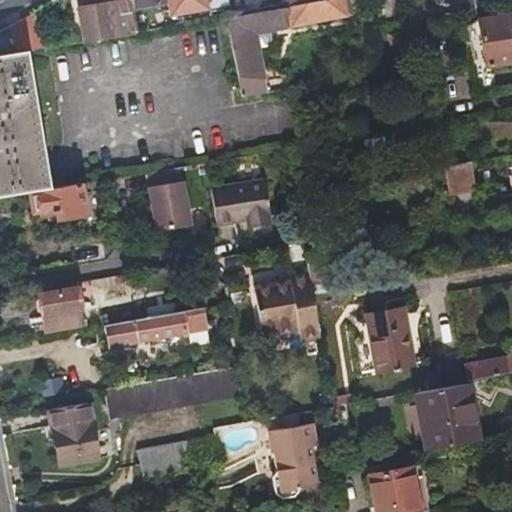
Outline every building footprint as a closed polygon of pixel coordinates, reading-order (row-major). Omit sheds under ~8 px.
[(117,11),(128,9),(127,0),(113,0),(115,3),(117,3),(117,11)] [(127,0),(128,9),(128,10),(163,6),(165,21),(225,12),(223,0),(127,0)] [(344,0),(317,0),(279,7),(230,15),(233,35),(348,17),(344,0)] [(128,9),(117,11),(118,17),(104,18),(103,7),(75,10),(77,42),(130,33),(128,10),(128,9)] [(511,59),(511,10),(472,17),(480,64),(465,65),(470,94),(500,90),(495,63),(511,59)] [(7,28),(11,54),(23,52),(27,51),(22,19),(7,28)] [(382,34),(384,44),(400,41),(398,31),(382,34)] [(0,202),(41,196),(49,194),(23,52),(11,54),(0,56),(0,202)] [(365,161),(384,158),(404,155),(402,141),(410,140),(409,132),(361,141),(365,161)] [(301,151),(293,152),(285,153),(294,197),(309,194),(301,151)] [(444,169),(446,182),(449,195),(471,192),(467,164),(444,169)] [(246,227),(258,225),(269,224),(266,206),(268,205),(264,181),(208,190),(214,226),(244,220),(246,227)] [(97,195),(109,192),(108,184),(95,186),(97,195)] [(148,190),(151,208),(153,218),(156,235),(190,228),(181,184),(148,190)] [(49,194),(41,196),(41,199),(37,200),(39,217),(44,217),(44,219),(61,217),(63,224),(91,219),(85,188),(49,194)] [(145,219),(153,218),(151,208),(143,209),(145,219)] [(307,268),(311,289),(313,302),(360,293),(359,286),(357,277),(330,281),(322,241),(302,244),(307,268)] [(252,288),(254,300),(311,289),(307,268),(288,272),(289,280),(252,288)] [(372,283),(359,286),(360,293),(373,290),(372,283)] [(261,336),(279,332),(298,329),(300,341),(320,337),(313,302),(311,289),(254,300),(261,336)] [(83,326),(80,308),(77,290),(41,296),(47,332),(83,326)] [(203,310),(126,325),(112,327),(101,329),(106,351),(161,341),(163,346),(168,345),(167,340),(207,332),(203,310)] [(412,371),(407,342),(402,313),(366,320),(375,377),(412,371)] [(112,327),(126,325),(124,314),(110,317),(112,327)] [(511,373),(511,348),(502,350),(503,358),(463,366),(466,383),(511,373)] [(235,365),(169,378),(104,391),(109,419),(240,395),(235,365)] [(417,424),(471,413),(466,386),(412,396),(417,424)] [(99,462),(94,433),(88,404),(52,411),(62,469),(99,462)] [(476,443),(471,413),(417,424),(417,425),(423,454),(476,443)] [(293,418),(281,421),(282,432),(265,436),(269,457),(271,457),(278,495),(312,489),(306,450),(312,449),(308,428),(295,430),(293,418)] [(220,468),(215,441),(136,455),(141,482),(220,468)] [(414,511),(411,495),(407,470),(364,479),(370,511),(414,511)]
